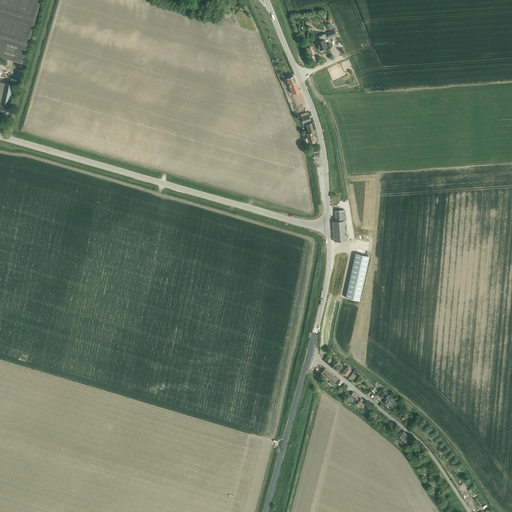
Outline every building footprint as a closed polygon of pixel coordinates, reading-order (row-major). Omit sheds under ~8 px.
[(40,0),(0,0),(0,56),(23,63),(40,0)] [(320,51),(321,51),(324,50),(324,49),(328,48),(326,43),(325,40),(328,39),(326,33),(319,36),(320,41),(317,42),(320,51)] [(310,47),(305,49),(308,57),(311,62),(316,60),(313,55),(310,47)] [(294,76),(287,79),(288,82),(287,82),(292,95),(300,91),(294,76)] [(8,119),(10,107),(9,107),(10,105),(11,105),(15,85),(0,82),(0,102),(3,103),(3,105),(0,104),(0,111),(2,112),(1,118),(3,118),(4,120),(6,119),(8,119)] [(301,117),(302,123),(305,122),(308,132),(311,131),(313,131),(311,123),(309,123),(309,121),(310,121),(309,115),(301,117)] [(311,133),(311,131),(308,132),(307,133),(309,143),(316,142),(313,132),(311,133)] [(332,221),(334,241),(347,240),(345,210),(335,211),(336,221),(332,221)] [(355,254),(346,298),(359,301),(369,257),(355,254)] [(346,367),(342,373),(347,376),(351,371),(346,367)] [(325,369),(321,373),(330,381),(329,382),(332,386),(333,385),(334,387),(336,385),(334,383),(337,380),(325,369)] [(387,393),(384,390),(383,390),(378,396),(382,399),(387,393)] [(351,395),(350,396),(354,399),(356,401),(355,402),(358,405),(361,408),(364,404),(361,401),(362,400),(361,399),(353,392),(351,395)] [(399,403),(389,394),(383,401),(384,402),(384,403),(391,409),(391,408),(393,409),(396,405),(398,403),(399,403)] [(403,432),(397,439),(403,445),(410,437),(403,432)] [(470,489),(468,491),(473,497),(474,496),(477,494),(472,488),(470,489)] [(483,503),(479,497),(474,500),(479,506),(483,503)]
